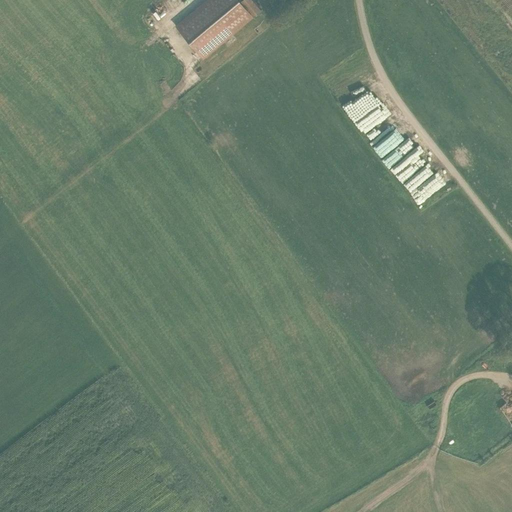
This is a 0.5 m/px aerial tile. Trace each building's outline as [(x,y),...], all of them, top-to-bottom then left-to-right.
[(238,0),(207,0),(176,27),(194,47),(204,59),(254,18),(262,11),(252,0),(243,0),(241,2),(238,0)] [(349,81),(335,91),(347,107),(379,84),(371,73),(353,86),(349,81)] [(345,109),(358,123),(363,119),(350,104),(345,109)] [(357,124),(370,142),(384,132),(379,124),(383,121),(376,111),(357,124)] [(393,159),(404,147),(388,131),(377,143),(393,159)] [(404,150),(390,164),(400,175),(414,161),(404,150)] [(402,178),(419,199),(440,182),(441,183),(446,178),(433,161),(424,168),(421,163),(402,178)]
